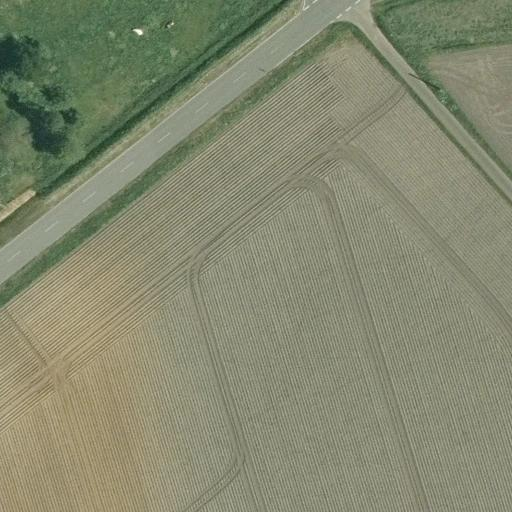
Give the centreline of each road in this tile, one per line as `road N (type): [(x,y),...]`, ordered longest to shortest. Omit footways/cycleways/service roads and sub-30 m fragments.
road 1 (tertiary): [(332,4),(0,265)]
road 2 (track): [(511,191),(346,0)]
